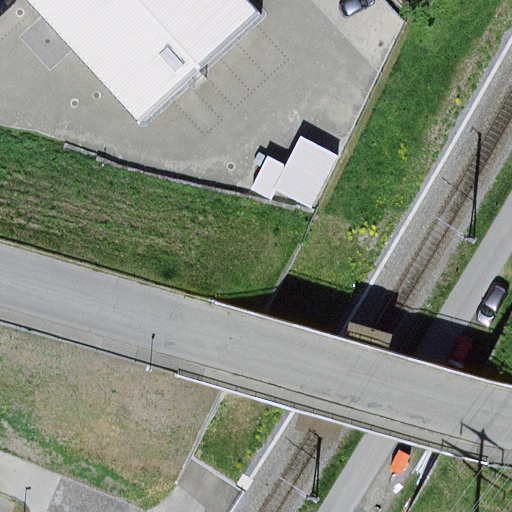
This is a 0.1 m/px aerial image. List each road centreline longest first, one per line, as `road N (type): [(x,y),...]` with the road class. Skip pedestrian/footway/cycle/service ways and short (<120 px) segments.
road 1 (tertiary): [(0,278),(511,419)]
road 2 (track): [(511,233),(342,511)]
